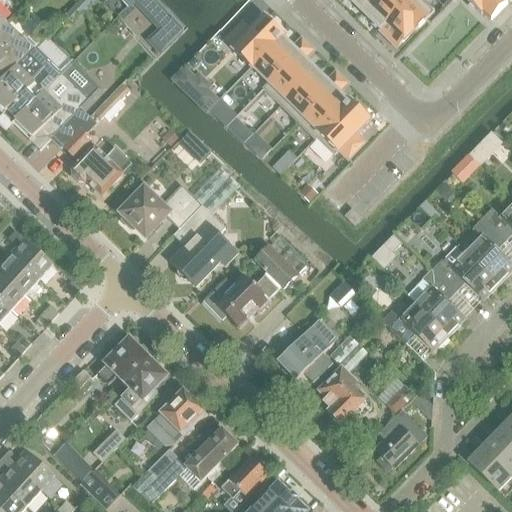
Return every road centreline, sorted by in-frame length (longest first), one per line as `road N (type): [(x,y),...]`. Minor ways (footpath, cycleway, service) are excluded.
road 1 (residential): [(352,511),(125,288)]
road 2 (residential): [(300,0),(415,116),(434,119),(511,40)]
road 3 (residential): [(390,511),(448,451),(454,367),(511,309)]
road 4 (residential): [(0,423),(125,288)]
road 5 (residential): [(125,288),(0,167)]
